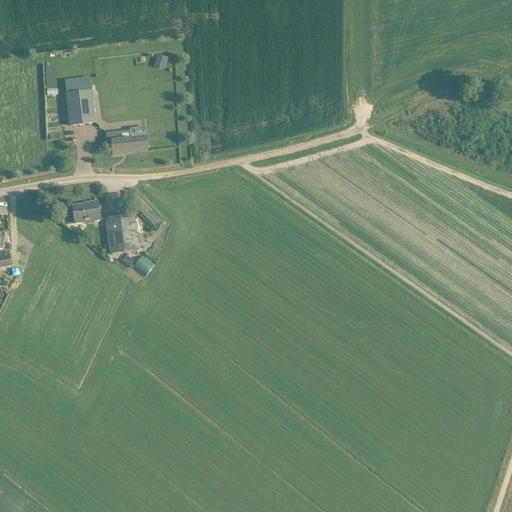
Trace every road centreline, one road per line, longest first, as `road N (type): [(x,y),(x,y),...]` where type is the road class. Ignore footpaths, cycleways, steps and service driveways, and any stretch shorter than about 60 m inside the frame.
road 1 (unclassified): [(0,195),(206,175),(367,124)]
road 2 (track): [(367,124),(436,94),(511,104)]
